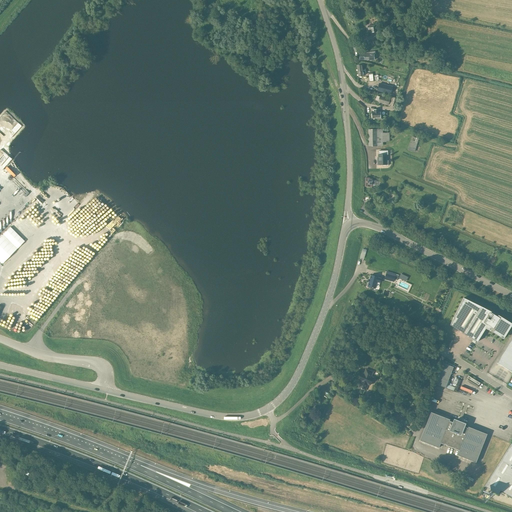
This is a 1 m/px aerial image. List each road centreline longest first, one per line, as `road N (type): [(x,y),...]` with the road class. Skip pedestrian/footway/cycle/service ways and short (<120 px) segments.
road 1 (tertiary): [(350,224),(301,366),(270,408),(228,417),(0,364)]
road 2 (unclassified): [(350,224),(343,88),(319,0)]
road 3 (motorway): [(0,429),(203,511)]
road 4 (tertiary): [(511,295),(380,228),(350,224)]
road 5 (motorway): [(290,511),(135,467)]
road 6 (motorway): [(135,467),(0,416)]
